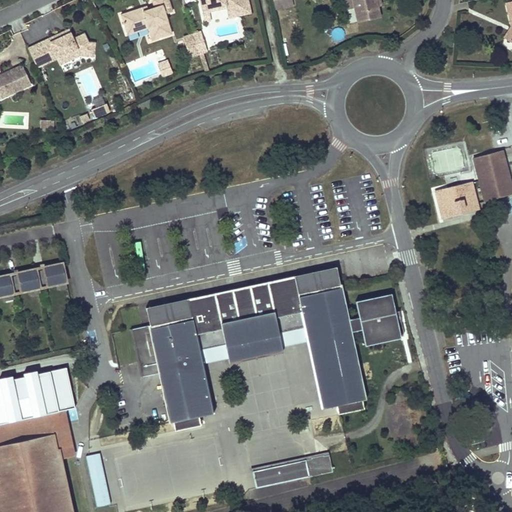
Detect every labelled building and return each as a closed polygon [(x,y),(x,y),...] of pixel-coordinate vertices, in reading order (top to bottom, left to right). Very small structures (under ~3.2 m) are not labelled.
[(144,12),(142,8),(121,15),(126,29),(147,22),(149,28),(153,41),(172,34),(165,14),(173,11),(168,0),(152,0),(155,8),(149,10),(144,12)] [(199,0),(202,8),(226,3),(227,6),(228,14),(251,9),(248,0),(199,0)] [(277,5),(275,0),(273,0),(275,10),(291,7),(290,2),(277,5)] [(352,9),(349,0),(341,0),(344,11),(352,9)] [(378,18),(374,0),(349,0),(352,9),(355,24),(378,18)] [(227,6),(226,3),(202,8),(202,11),(227,6)] [(252,14),(251,9),(228,14),(230,18),(252,14)] [(149,28),(147,22),(126,29),(128,35),(149,28)] [(63,29),(40,40),(42,43),(65,33),(63,29)] [(197,32),(189,35),(196,55),(204,52),(197,32)] [(68,39),(65,33),(42,43),(40,40),(29,45),(38,64),(52,58),(64,52),(67,58),(76,55),(89,56),(90,42),(83,42),(79,34),(68,39)] [(54,64),(67,58),(64,52),(52,58),(54,64)] [(200,55),(205,69),(208,68),(204,53),(200,55)] [(161,71),(170,67),(167,62),(159,65),(161,71)] [(0,100),(1,101),(31,87),(21,66),(0,76),(0,100)] [(172,73),(170,67),(161,71),(163,76),(172,73)] [(101,94),(93,98),(96,105),(104,101),(101,94)] [(108,104),(90,106),(92,116),(109,113),(108,104)] [(87,112),(66,118),(69,126),(90,120),(87,112)] [(42,119),(41,131),(53,132),(53,119),(42,119)] [(511,181),(505,148),(472,155),(482,200),(511,193),(511,181)] [(479,209),(472,181),(435,190),(442,219),(479,209)] [(344,271),(346,283),(379,276),(376,264),(344,271)] [(0,303),(2,303),(14,300),(29,297),(41,294),(55,291),(66,289),(61,270),(44,273),(45,277),(38,278),(36,275),(17,280),(18,283),(10,285),(9,282),(0,284),(0,303)] [(304,328),(306,341),(321,409),(336,406),(338,414),(364,409),(362,400),(366,400),(351,332),(349,319),(344,298),(345,298),(340,272),(334,273),(337,288),(298,296),(295,281),(269,296),(213,308),(185,304),(189,322),(147,331),(148,336),(132,340),(137,362),(140,377),(158,373),(169,423),(173,422),(174,431),(201,425),(199,417),(214,413),(203,364),(200,350),(225,344),(228,358),(229,364),(283,353),(281,347),(279,333),(304,328)] [(298,296),(337,288),(334,273),(295,281),(298,296)] [(213,308),(269,296),(295,281),(185,304),(213,308)] [(66,289),(55,291),(57,298),(68,295),(66,289)] [(395,312),(391,293),(355,301),(359,317),(349,319),(351,332),(361,330),(397,322),(397,320),(392,321),(391,313),(395,312)] [(30,303),(43,300),(41,294),(29,297),(30,303)] [(3,309),(16,307),(14,300),(2,303),(3,309)] [(189,322),(185,304),(145,313),(147,331),(189,322)] [(397,322),(361,330),(365,346),(401,338),(397,322)] [(306,341),(304,328),(279,333),(281,347),(306,341)] [(200,350),(203,364),(228,358),(225,344),(200,350)] [(70,433),(64,407),(0,420),(0,423),(56,411),(57,418),(62,417),(65,434),(70,433)] [(70,511),(57,450),(59,449),(73,446),(70,433),(65,434),(62,417),(57,418),(56,411),(0,423),(0,511),(70,511)] [(72,511),(59,449),(57,450),(70,511),(72,511)] [(110,504),(99,453),(86,456),(97,507),(110,504)] [(306,460),(252,471),(256,488),(310,477),(306,460)]
